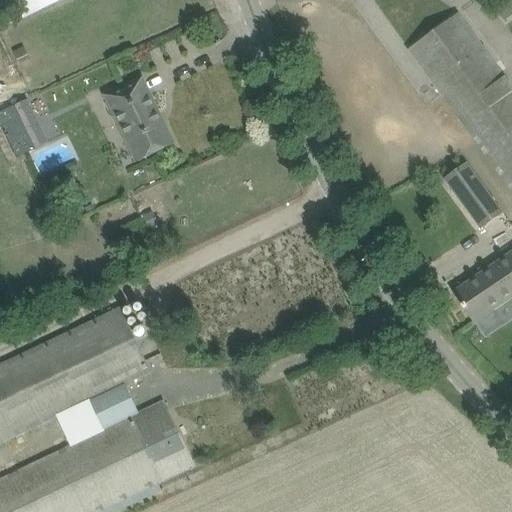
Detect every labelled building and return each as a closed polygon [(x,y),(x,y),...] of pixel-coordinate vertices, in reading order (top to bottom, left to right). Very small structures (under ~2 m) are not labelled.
[(52,0),(14,0),(23,19),(54,3),(52,0)] [(511,12),(511,7),(507,0),(494,9),(501,20),(511,12)] [(511,87),(459,15),(427,38),(411,50),(511,188),(511,87)] [(104,96),(135,163),(155,153),(173,144),(142,79),(124,88),(104,96)] [(73,98),(68,88),(53,96),(58,106),(73,98)] [(27,101),(12,109),(23,132),(38,125),(27,101)] [(446,180),(482,229),(503,213),(467,164),(446,180)] [(151,210),(142,214),(148,228),(157,223),(151,210)] [(474,323),(478,321),(487,334),(502,323),(493,310),(511,297),(511,253),(454,293),(474,323)] [(103,264),(88,271),(92,280),(107,274),(103,264)] [(120,310),(0,367),(0,445),(88,403),(91,402),(105,432),(102,434),(0,482),(0,511),(117,511),(160,491),(157,485),(192,468),(195,467),(164,404),(140,416),(124,386),(150,373),(120,310)]
